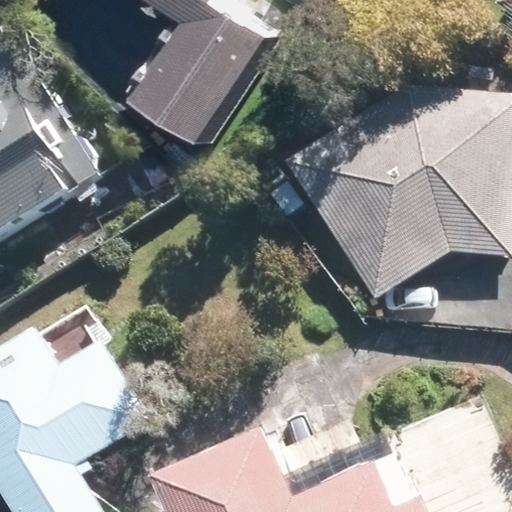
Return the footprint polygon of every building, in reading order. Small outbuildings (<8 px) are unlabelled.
[(181,0),(200,12),(150,88),(211,128),(277,26),(237,0),(181,0)] [(0,83),(0,269),(5,266),(0,258),(0,242),(104,178),(32,64),(0,83)] [(385,290),(454,247),(511,250),(511,100),(422,94),(306,168),(385,290)] [(50,338),(0,367),(0,465),(27,511),(89,511),(64,470),(148,421),(107,352),(71,374),(50,338)] [(434,511),(413,461),(303,508),(275,441),(174,484),(186,511),(434,511)]
